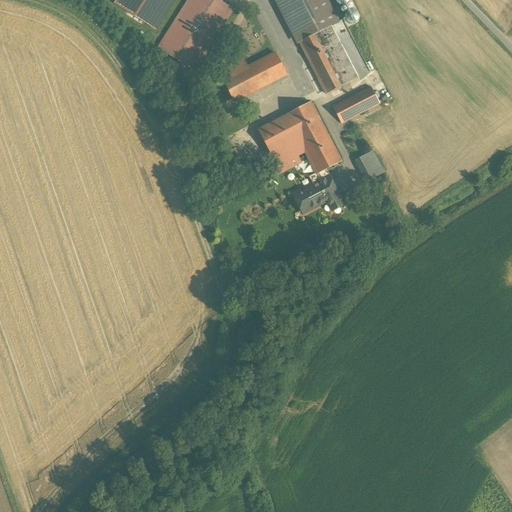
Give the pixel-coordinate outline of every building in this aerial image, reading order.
[(174,0),(116,0),(114,4),(155,30),(174,0)] [(233,10),(217,0),(188,0),(158,48),(194,71),(233,10)] [(326,0),(277,0),(299,43),(332,26),(331,26),(338,22),(326,0)] [(334,0),(347,24),(361,17),(352,0),(334,0)] [(332,26),(299,43),(326,95),(359,78),(332,26)] [(286,75),(275,53),(248,68),(244,60),(219,73),(234,102),(286,75)] [(371,88),(333,107),(341,123),(380,104),(371,88)] [(311,103),(259,130),(274,160),(283,155),(287,161),(305,152),(316,173),(316,175),(326,170),(341,162),(311,103)] [(382,173),(372,153),(360,160),(370,179),(382,173)] [(283,155),(274,160),(277,166),(287,161),(283,155)] [(365,182),(370,179),(360,160),(355,162),(365,182)] [(313,185),(293,195),(303,214),(327,201),(329,206),(341,200),(331,181),(332,181),(326,170),(316,175),(316,173),(309,177),(313,185)] [(343,204),(341,200),(329,206),(332,210),(343,204)]
